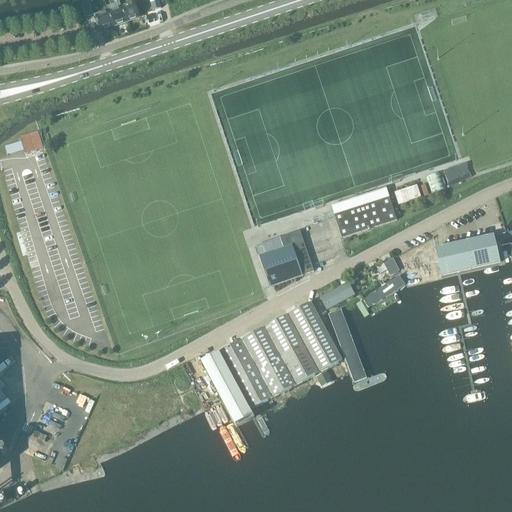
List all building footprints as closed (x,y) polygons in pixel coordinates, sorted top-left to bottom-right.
[(135,3),(121,8),(126,23),(140,18),(135,3)] [(121,8),(108,12),(113,27),(126,23),(121,8)] [(113,27),(108,12),(95,17),(100,31),(113,27)] [(37,132),(19,138),(21,143),(24,152),(25,155),(42,149),(37,132)] [(6,156),(7,158),(24,152),(21,143),(4,149),(6,156)] [(469,172),(466,164),(444,172),(446,180),(469,172)] [(446,190),(440,172),(426,177),(432,195),(446,190)] [(447,184),(449,188),(471,178),(469,173),(447,184)] [(405,203),(421,198),(417,185),(398,192),(394,193),(398,205),(405,203)] [(331,207),(342,239),(397,221),(387,189),(331,207)] [(284,249),(260,258),(270,288),(271,288),(278,285),(279,285),(286,282),(286,283),(287,282),(294,280),(295,280),(295,279),(302,277),(303,277),(302,276),(314,272),(300,232),(286,237),(288,241),(282,243),(284,249)] [(435,249),(441,277),(500,263),(494,236),(435,249)] [(399,271),(393,259),(384,264),(390,276),(399,271)] [(367,311),(404,287),(397,276),(360,300),(367,311)] [(320,299),(326,310),(354,295),(348,284),(320,299)] [(311,304),(219,353),(202,363),(236,428),(253,419),(249,411),(342,361),(311,304)] [(328,315),(330,320),(354,383),(365,379),(340,311),(328,315)] [(317,378),(322,388),(332,382),(326,373),(317,378)]
